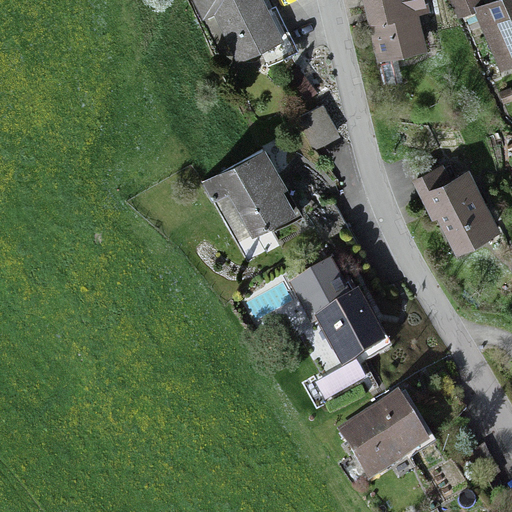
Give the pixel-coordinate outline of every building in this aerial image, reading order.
[(258,0),(190,0),(202,24),(211,20),(235,70),(281,47),(258,0)] [(358,0),(366,32),(375,72),(424,61),(415,21),(425,19),(420,0),(358,0)] [(477,0),(448,0),(458,25),(473,19),(496,81),(511,75),(511,0),(510,0),(482,11),(477,0)] [(325,104),(298,118),(311,144),(338,130),(325,104)] [(213,201),(225,195),(250,246),(297,224),(263,156),(217,178),(205,184),(213,201)] [(429,228),(437,224),(456,262),(497,241),(466,178),(435,194),(427,179),(409,188),(429,228)] [(333,201),(304,215),(317,242),(346,227),(333,201)] [(312,330),(314,329),(339,378),(382,356),(356,304),(379,292),(346,227),(317,242),(329,264),(289,285),(312,330)] [(445,384),(431,397),(455,421),(468,408),(445,384)] [(341,445),(370,489),(426,452),(397,408),(341,445)] [(511,511),(511,508),(499,495),(488,506),(494,511),(511,511)]
